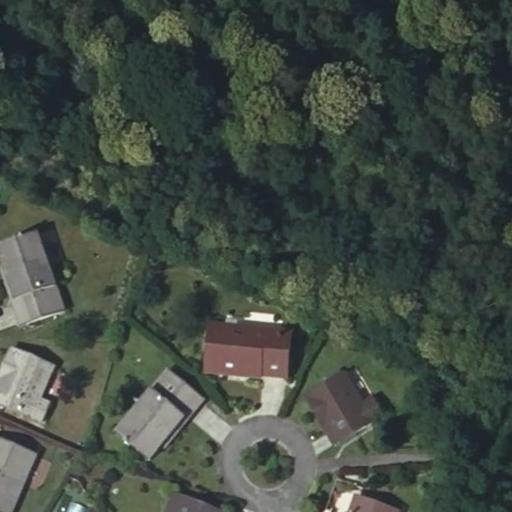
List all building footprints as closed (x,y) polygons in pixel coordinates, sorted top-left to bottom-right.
[(28,231),(0,239),(0,287),(10,322),(51,311),(28,231)] [(0,304),(5,324),(10,322),(0,287),(0,304)] [(206,371),(287,379),(291,337),(210,329),(206,371)] [(39,403),(51,373),(8,355),(0,373),(0,406),(41,423),(48,406),(39,403)] [(368,401),(351,371),(306,397),(324,429),(329,426),(338,443),(388,414),(378,396),(368,401)] [(161,447),(198,401),(167,376),(119,436),(149,461),(161,447)] [(198,401),(161,447),(165,449),(202,404),(198,401)] [(338,443),(329,426),(324,429),(334,446),(338,443)] [(0,511),(10,511),(34,457),(0,442),(0,511)] [(216,511),(174,495),(167,511),(216,511)] [(396,511),(359,499),(355,511),(352,511),(351,511),(396,511)]
